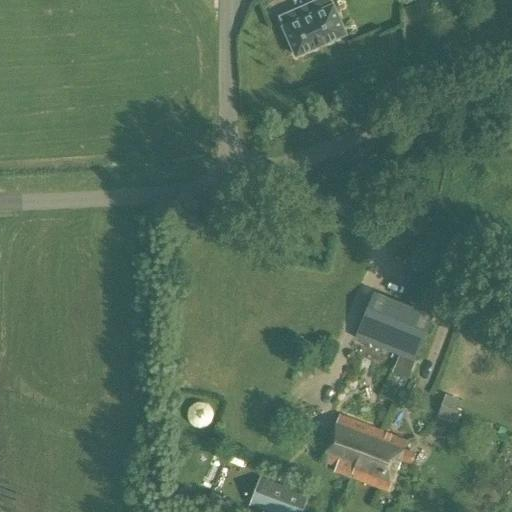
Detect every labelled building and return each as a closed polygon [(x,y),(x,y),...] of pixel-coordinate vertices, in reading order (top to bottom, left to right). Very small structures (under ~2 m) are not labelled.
[(331,6),(328,0),(319,0),(281,17),(285,26),(284,26),(297,55),(345,34),(332,5),(331,6)] [(414,361),(433,315),(373,291),(355,337),(414,361)] [(457,420),(464,396),(448,391),(440,415),(457,420)] [(202,426),(216,415),(205,399),(190,410),(202,426)] [(340,414),(322,462),(336,467),(335,469),(351,476),(388,489),(399,460),(410,464),(412,460),(413,461),(415,455),(414,455),(415,453),(403,449),(406,441),(395,437),(396,434),(383,429),(340,414)] [(267,511),(302,511),(308,496),(260,478),(247,511),(260,511),(261,510),(267,511)]
